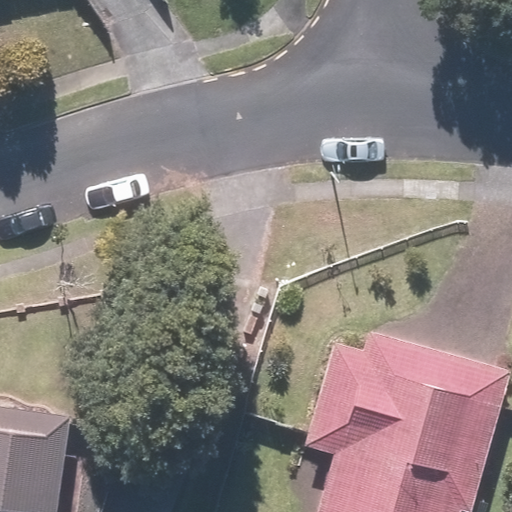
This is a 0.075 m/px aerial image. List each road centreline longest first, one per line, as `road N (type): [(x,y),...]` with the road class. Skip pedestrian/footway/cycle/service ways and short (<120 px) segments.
road 1 (residential): [(0,179),(378,95)]
road 2 (residential): [(378,95),(511,121)]
